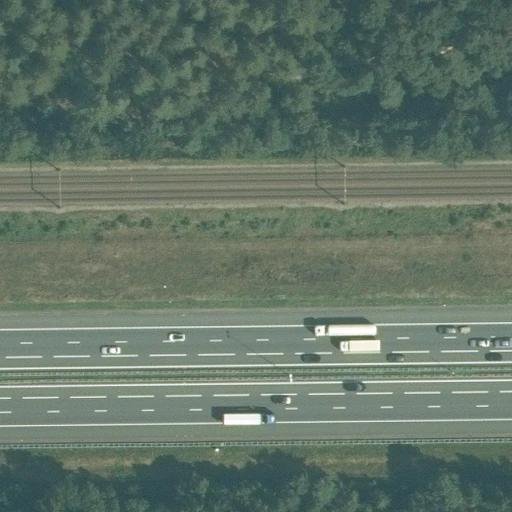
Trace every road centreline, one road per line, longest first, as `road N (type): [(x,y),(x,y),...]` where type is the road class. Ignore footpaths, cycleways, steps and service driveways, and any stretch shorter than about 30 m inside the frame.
road 1 (track): [(511,108),(0,116)]
road 2 (motorway): [(0,406),(511,399)]
road 3 (motorway): [(511,343),(0,349)]
